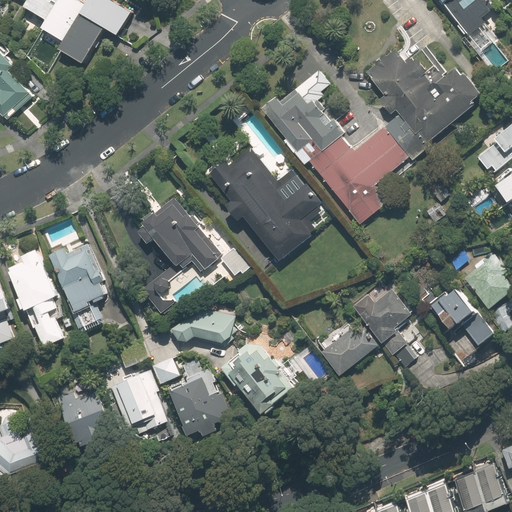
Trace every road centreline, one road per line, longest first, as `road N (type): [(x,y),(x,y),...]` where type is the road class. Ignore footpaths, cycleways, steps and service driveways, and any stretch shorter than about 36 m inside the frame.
road 1 (residential): [(0,197),(55,172),(223,37),(248,0)]
road 2 (secondary): [(511,399),(448,437),(261,511)]
